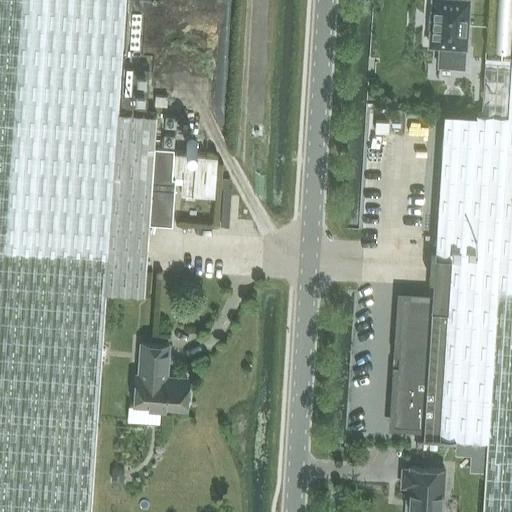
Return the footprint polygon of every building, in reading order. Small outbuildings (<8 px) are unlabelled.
[(0,0),(0,511),(91,511),(106,291),(144,294),(149,222),(175,224),(178,182),(179,176),(182,177),(181,195),(215,197),(218,157),(184,155),(184,153),(177,153),(178,147),(155,145),(157,113),(118,110),(122,49),(126,1),(125,0),(0,0)] [(432,0),(429,45),(431,45),(438,45),(437,65),(465,67),(466,47),(469,0),(432,0)] [(396,306),(388,426),(424,429),(424,436),(487,441),(482,511),(511,511),(511,38),(507,115),(444,111),(432,309),(396,306)] [(139,374),(137,373),(134,406),(184,409),(187,377),(167,376),(169,345),(141,343),(139,374)] [(430,440),(430,450),(437,450),(438,440),(430,440)] [(112,470),(112,479),(115,483),(120,483),(124,480),(125,470),(121,466),(116,466),(112,470)] [(408,511),(442,511),(444,469),(411,467),(410,469),(403,468),(402,486),(409,486),(408,511)]
